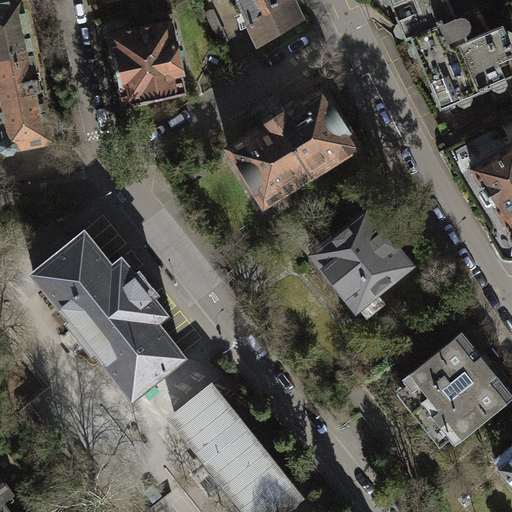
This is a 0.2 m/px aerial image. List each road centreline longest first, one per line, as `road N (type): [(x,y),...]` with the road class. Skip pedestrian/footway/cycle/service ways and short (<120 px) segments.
road 1 (residential): [(511,305),(415,156),(349,25)]
road 2 (residential): [(106,171),(349,25)]
road 3 (residential): [(106,171),(241,343)]
road 4 (residential): [(241,343),(375,511)]
road 5 (residential): [(67,0),(106,171)]
